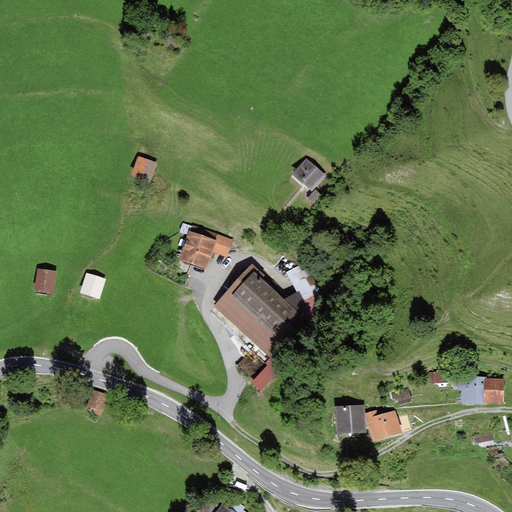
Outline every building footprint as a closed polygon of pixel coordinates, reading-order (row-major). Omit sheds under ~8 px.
[(157,163),(138,155),(131,175),(150,182),(157,163)] [(306,158),(292,174),(312,192),(326,176),(306,158)] [(315,190),(307,199),(313,205),(322,195),(315,190)] [(190,232),(188,231),(178,260),(206,269),(212,252),(216,241),(215,240),(217,234),(192,226),(190,232)] [(233,240),(217,234),(215,240),(216,241),(212,252),(227,258),(233,240)] [(264,275),(252,263),(213,306),(274,361),(309,322),(285,300),(261,278),(264,275)] [(307,263),(286,273),(297,293),(299,291),(312,318),(328,308),(307,263)] [(57,271),(38,268),(34,290),(54,293),(57,271)] [(106,279),(86,273),(80,293),(99,299),(106,279)] [(312,318),(299,291),(297,293),(285,300),(309,322),(312,318)] [(266,365),(251,383),(260,391),(281,369),(269,358),(264,363),(266,365)] [(449,370),(436,370),(437,372),(429,372),(429,384),(449,383),(449,370)] [(486,379),(486,377),(458,376),(458,391),(461,391),(461,405),(486,405),(486,403),(484,403),(484,379),(486,379)] [(486,379),(484,379),(484,403),(486,403),(504,403),(505,380),(486,379)] [(408,388),(391,393),(392,400),(397,398),(399,405),(412,401),(408,388)] [(96,389),(86,408),(100,415),(110,395),(96,389)] [(366,433),(364,405),(335,407),(337,435),(366,433)] [(373,442),(402,433),(395,410),(378,415),(376,410),(365,414),(373,442)] [(474,436),(476,443),(494,439),(493,432),(474,436)] [(233,499),(227,507),(234,511),(246,511),(244,510),(245,508),(233,499)] [(234,511),(227,507),(222,503),(215,511),(234,511)]
